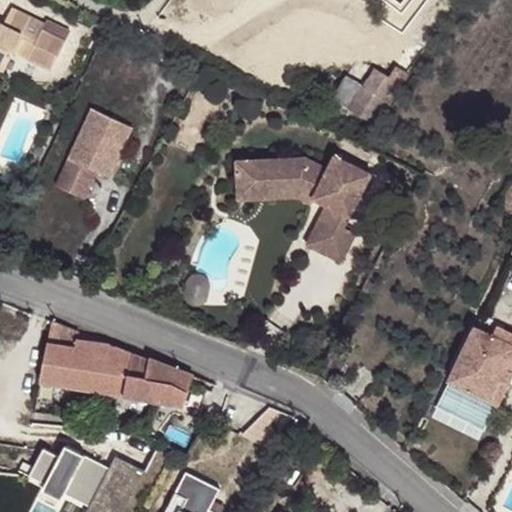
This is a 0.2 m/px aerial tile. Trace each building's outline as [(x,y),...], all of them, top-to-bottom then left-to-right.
[(0,68),(7,72),(16,55),(53,74),(67,46),(44,34),(47,28),(14,11),(6,26),(0,22),(0,68)] [(44,34),(67,46),(75,30),(52,19),(47,28),(44,34)] [(409,74),(396,66),(389,78),(375,69),(366,85),(347,74),(333,96),(377,125),(409,74)] [(68,159),(95,172),(110,141),(124,148),(133,128),(92,108),(68,159)] [(110,141),(95,172),(98,173),(109,178),(124,148),(110,141)] [(310,157),(272,160),(274,187),(302,185),(319,193),(333,199),(331,205),(312,245),(347,262),(361,232),(349,227),(375,173),(339,155),(332,168),(310,157)] [(68,159),(55,186),(85,200),(98,173),(95,172),(68,159)] [(274,187),(272,160),(238,162),(241,202),(300,198),(314,204),(317,198),(331,205),(333,199),(319,193),(302,185),(274,187)] [(177,189),(182,177),(173,173),(168,185),(177,189)] [(83,332),(56,321),(43,382),(158,403),(164,403),(186,408),(191,393),(197,377),(155,360),(154,362),(112,345),(101,343),(82,339),(83,332)] [(478,324),(438,413),(494,439),(511,399),(511,330),(507,329),(504,335),(478,324)] [(295,419),(274,409),(250,440),(277,453),(295,419)] [(113,469),(69,446),(63,457),(47,449),(33,475),(92,507),(89,511),(126,511),(147,473),(119,457),(113,469)] [(223,490),(190,473),(179,494),(190,500),(182,511),(214,511),(212,511),(216,504),(223,490)] [(182,511),(190,500),(179,494),(168,511),(182,511)]
